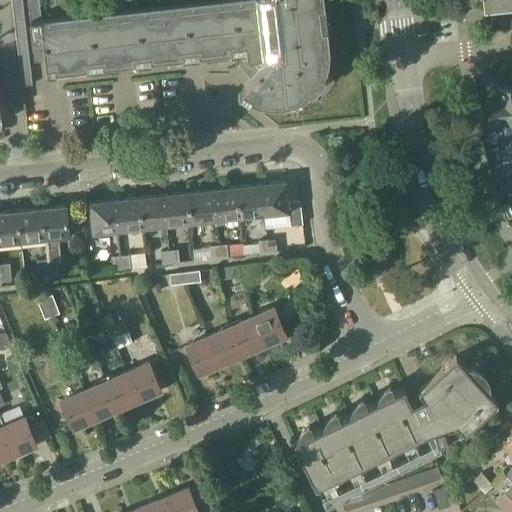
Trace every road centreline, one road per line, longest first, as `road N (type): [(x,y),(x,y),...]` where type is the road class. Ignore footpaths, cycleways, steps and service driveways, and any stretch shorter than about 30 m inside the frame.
road 1 (residential): [(0,179),(301,151),(316,165),(329,256),(383,347)]
road 2 (residential): [(2,511),(383,347)]
road 3 (secondary): [(485,285),(426,167),(404,59)]
